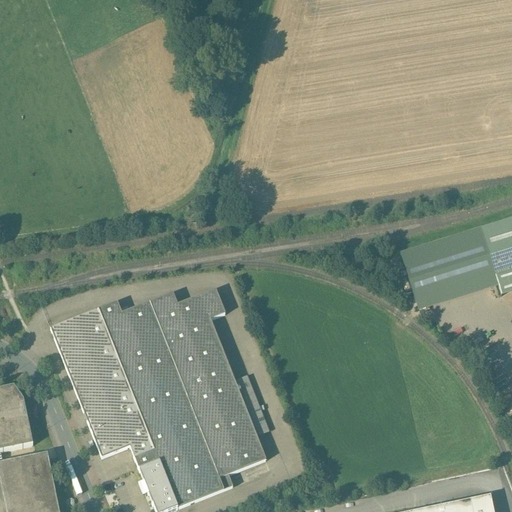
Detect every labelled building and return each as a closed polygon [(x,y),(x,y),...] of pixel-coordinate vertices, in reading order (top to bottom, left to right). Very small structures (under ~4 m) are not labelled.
[(511,220),(480,230),(498,289),(501,298),(511,294),(511,220)] [(498,289),(480,230),(400,256),(418,314),(498,289)] [(117,306),(52,331),(102,460),(129,450),(153,511),(174,511),(234,489),(228,476),(267,461),(258,438),(269,434),(247,377),(236,381),(213,320),(225,316),(215,290),(175,306),(171,295),(121,315),(117,306)] [(0,391),(0,511),(58,511),(47,457),(0,466),(0,454),(33,447),(23,403),(14,389),(0,391)] [(492,511),(490,497),(419,511),(492,511)]
